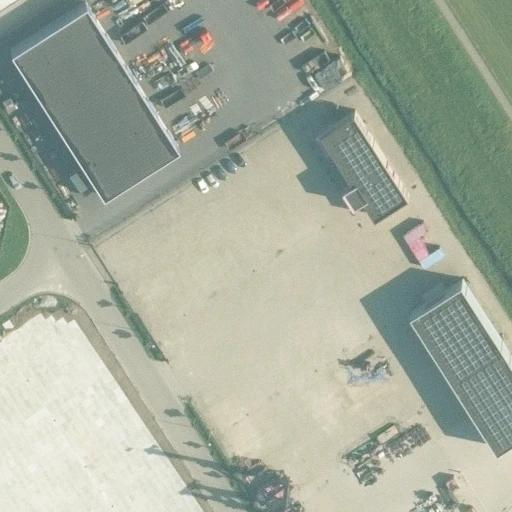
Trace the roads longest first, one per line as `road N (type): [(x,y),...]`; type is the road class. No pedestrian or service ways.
road 1 (unclassified): [(228,511),(65,258)]
road 2 (unclassified): [(65,258),(0,154)]
